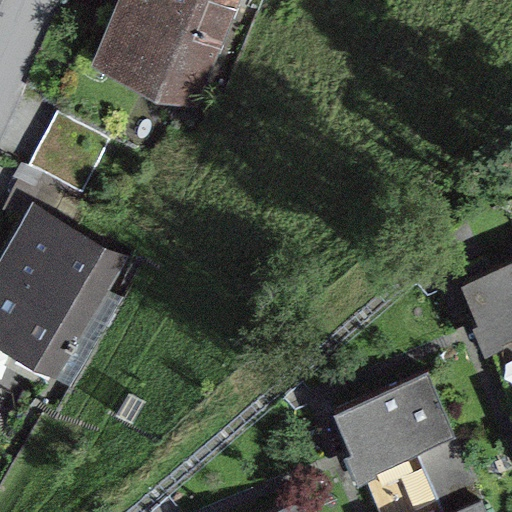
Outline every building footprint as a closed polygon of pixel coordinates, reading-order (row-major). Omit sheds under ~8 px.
[(124,0),(94,71),(192,112),(233,14),(212,5),(214,0),(124,0)] [(90,187),(110,131),(54,111),(34,167),(90,187)] [(27,208),(0,254),(0,365),(10,371),(43,390),(118,262),(27,208)] [(511,269),(474,284),(498,348),(511,342),(511,269)] [(0,388),(10,371),(0,365),(0,388)] [(429,382),(341,414),(366,480),(419,460),(438,511),(476,511),(478,511),(429,382)]
